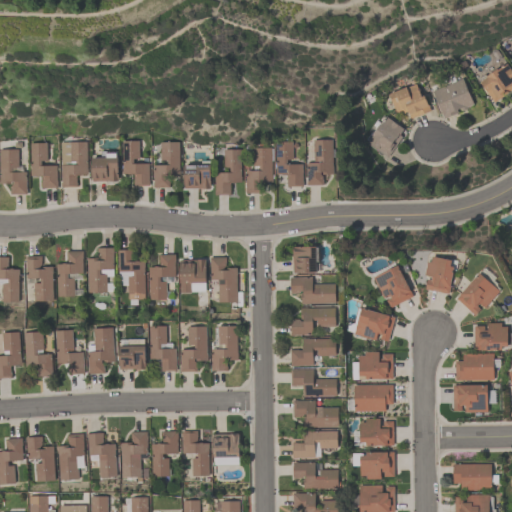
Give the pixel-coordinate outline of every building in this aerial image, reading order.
[(511,67),(511,84),(505,89),(507,92),(494,101),(480,79),(486,75),(486,74),(498,66),(499,67),(508,61),(511,67)] [(445,117),(433,89),(464,76),(475,103),(467,105),(468,107),(463,109),(461,106),(457,108),(458,111),(445,117)] [(389,91),(407,84),(408,85),(417,81),(422,93),(425,92),(429,103),(431,109),(411,117),(408,109),(404,111),(403,108),(397,111),(389,91)] [(368,141),(372,135),(371,134),(380,122),(381,123),(387,115),(404,127),(399,134),(402,136),(387,156),(368,141)] [(333,137),(333,172),(322,172),(322,171),(320,171),(321,173),(322,174),(323,178),(323,184),(307,184),(307,161),(321,160),(321,156),(314,156),(314,138),(333,137)] [(123,139),(140,139),(140,157),(134,157),(134,161),(150,161),(150,183),(134,184),(134,179),(134,172),(123,172),(123,139)] [(87,140),(88,172),(77,172),(77,181),(78,181),(78,186),(62,186),(61,140),(87,140)] [(153,162),(168,162),(168,158),(161,158),(161,140),(180,140),(180,174),(170,174),(170,180),(170,185),(153,186),(153,162)] [(287,185),(287,181),(287,172),(277,173),(277,141),(293,140),(293,158),(287,158),(287,163),(302,163),(302,178),(303,178),(303,185),(287,185)] [(57,163),(57,186),(42,186),(42,174),(31,174),(31,141),(48,141),(48,159),(42,159),(42,163),(57,163)] [(272,147),(272,181),(259,181),(259,187),(261,187),(261,192),(245,192),(245,187),(246,187),(246,169),(261,169),(261,163),(255,164),(255,147),(272,147)] [(0,182),(0,148),(18,148),(18,165),(23,165),(23,170),(27,170),(27,188),(27,192),(11,193),(11,188),(11,184),(13,182),(13,179),(11,179),(11,182),(0,182)] [(241,181),(230,181),(230,189),(231,189),(231,193),(215,194),(215,189),(216,189),(216,170),(230,170),(230,166),(224,166),(224,148),(241,148),(241,181)] [(119,179),(93,179),(93,155),(119,155),(119,179)] [(185,186),(185,162),(211,162),(211,186),(185,186)] [(293,245),(318,245),(319,262),(319,271),(293,272),(293,245)] [(88,257),(97,257),(97,246),(113,247),(113,267),(100,267),(100,273),(107,273),(106,292),(87,292),(88,257)] [(144,260),(145,298),(127,298),(127,275),(134,275),(134,269),(119,269),(119,249),(131,249),(131,260),(135,260),(135,259),(139,259),(139,260),(144,260)] [(57,263),(62,262),(62,261),(66,261),(66,263),(68,262),(68,251),(82,251),(82,272),(68,272),(68,277),(74,277),(74,296),(57,296),(57,263)] [(175,253),(175,275),(161,276),(161,280),(167,280),(167,299),(149,300),(148,265),(154,265),(154,264),(158,264),(158,265),(160,265),(160,254),(175,253)] [(449,293),(425,288),(428,277),(431,278),(432,275),(425,273),(428,259),(432,259),(433,253),(452,257),(451,264),(454,264),(449,293)] [(0,256),(7,256),(7,268),(10,268),(10,267),(14,267),(14,268),(18,268),(18,302),(1,302),(1,282),(8,282),(8,277),(0,277),(0,256)] [(40,276),(26,277),(26,256),(41,256),(41,266),(53,265),(53,301),(33,301),(33,282),(40,282),(40,276)] [(237,302),(217,302),(217,282),(225,282),(225,277),(211,277),(210,257),(226,256),(226,266),(236,266),(237,302)] [(206,280),(190,280),(190,291),(180,291),(180,259),(198,258),(198,257),(206,257),(206,280)] [(374,275),(398,263),(411,288),(410,289),(413,295),(390,307),(387,299),(392,296),(390,293),(384,296),(374,275)] [(457,297),(461,292),(480,270),(501,289),(485,306),(480,301),(477,304),(481,308),(475,314),(457,297)] [(301,303),(301,292),(303,292),(303,290),(300,290),(299,292),(295,292),(295,293),(290,293),(290,276),(312,276),(312,282),(335,282),(335,303),(301,303)] [(388,340),(380,338),(382,333),(377,331),(375,338),(354,332),(362,306),(390,314),(395,316),(388,340)] [(300,307),(308,307),(335,307),(335,326),(318,326),(318,318),(312,318),(312,333),(295,333),(295,334),(290,334),(290,318),(295,318),(301,318),(300,307)] [(475,349),(474,325),(485,324),(485,329),(488,329),(488,321),(502,321),(502,325),(508,325),(509,343),(502,344),(502,348),(481,348),(481,349),(475,349)] [(150,324),(167,324),(167,342),(161,342),(161,347),(177,347),(177,365),(177,370),(161,370),(161,365),(162,365),(162,357),(151,357),(150,324)] [(239,358),(227,358),(227,356),(225,356),(225,358),(227,360),(227,369),(212,369),(212,347),(226,347),(226,342),(219,342),(219,324),(238,324),(238,352),(239,352),(239,358)] [(207,359),(197,359),(197,357),(195,357),(194,359),(196,361),(197,365),(197,370),(180,370),(180,365),(181,365),(181,347),(195,347),(195,343),(188,343),(188,325),(207,325),(207,359)] [(87,349),(95,349),(94,327),(113,326),(114,360),(104,360),(104,358),(102,358),(102,361),(104,363),(104,366),(105,366),(106,372),(88,373),(88,367),(87,349)] [(56,329),(73,328),(73,350),(84,350),(85,372),(70,372),(70,361),(57,361),(56,329)] [(0,354),(11,353),(11,348),(4,349),(3,331),(20,330),(22,363),(11,363),(11,371),(12,371),(12,376),(0,376),(0,354)] [(53,352),(53,375),(38,375),(37,364),(25,365),(24,331),(43,330),(44,348),(38,348),(38,352),(53,352)] [(303,337),(308,337),(308,338),(335,338),(335,355),(317,355),(317,348),(313,348),(313,364),(299,364),(299,365),(290,365),(290,348),(298,348),(298,349),(302,349),(302,343),(303,343),(303,337)] [(120,367),(120,344),(146,343),(146,367),(120,367)] [(392,378),(382,378),(382,377),(365,378),(365,373),(359,373),(359,354),(365,354),(365,351),(379,350),(379,358),(383,358),(382,353),(392,353),(392,378)] [(463,360),(463,352),(494,352),(494,379),(455,379),(455,360),(463,360)] [(303,396),(303,384),(296,384),(296,385),(291,385),(291,368),(296,368),(313,368),(313,384),(318,384),(318,378),(336,378),(336,395),(317,395),(317,396),(314,396),(314,395),(309,395),(309,396),(303,396)] [(453,410),(453,384),(458,384),(458,382),(488,382),(488,411),(465,411),(465,404),(461,404),(461,409),(453,410)] [(385,410),(354,410),(354,384),(392,383),(392,403),(385,403),(385,410)] [(338,406),(338,426),(304,426),(304,415),(306,415),(306,413),(304,413),(301,416),(293,416),(293,399),(298,399),(315,400),(315,405),(322,405),(322,406),(338,406)] [(392,420),(393,444),(386,444),(366,444),(366,440),(360,440),(360,421),(366,420),(366,417),(379,417),(379,425),(383,425),(383,420),(392,420)] [(140,452),(140,476),(121,476),(120,441),(132,441),(132,435),(131,435),(131,431),(147,430),(147,436),(147,452),(140,452)] [(177,430),(177,452),(163,452),(163,457),(169,457),(169,477),(151,477),(151,442),(157,442),(157,441),(163,441),(163,431),(177,430)] [(198,452),(182,452),(182,430),(197,430),(198,441),(199,441),(203,441),(203,442),(208,442),(209,475),(191,475),(191,457),(198,457),(198,452)] [(337,448),(319,448),(319,441),(314,441),(314,457),(293,457),(293,441),(296,441),(296,442),(304,442),(304,430),(337,430),(337,448)] [(57,444),(68,444),(68,438),(67,438),(67,433),(83,432),(84,437),(83,437),(84,454),(82,454),(82,455),(77,455),(78,478),(59,479),(57,444)] [(115,442),(117,476),(99,477),(98,454),(89,455),(88,433),(103,432),(103,442),(109,442),(109,443),(115,442)] [(239,432),(239,455),(214,455),(214,432),(239,432)] [(27,457),(26,435),(41,434),(42,445),(53,444),(55,480),(36,481),(34,462),(42,462),(42,457),(27,457)] [(0,450),(2,450),(2,449),(7,449),(7,438),(21,438),(22,458),(8,459),(8,464),(14,464),(15,483),(0,483),(0,450)] [(361,453),(366,453),(366,449),(388,449),(388,450),(394,450),(394,475),(384,475),(384,470),(380,470),(381,477),(367,477),(367,473),(361,473),(361,453)] [(338,487),(303,487),(303,479),(304,477),(306,477),(306,475),(303,475),(301,477),(298,477),(298,478),(293,478),(293,461),(298,461),(298,462),(314,462),(314,475),(320,475),(320,469),(338,469),(338,487)] [(453,463),(491,462),(492,488),(461,489),(461,482),(453,482),(453,463)] [(359,484),(382,483),(382,491),(386,491),(385,485),(394,485),(394,510),(359,511),(359,484)] [(292,492),(315,492),(315,506),(320,506),(320,500),(338,500),(338,511),(303,511),(303,508),(306,508),(306,506),(303,506),(300,510),(293,510),(292,492)] [(489,511),(455,511),(455,495),(461,495),(461,501),(467,501),(467,493),(489,493),(489,511)] [(30,511),(30,495),(49,494),(49,511),(30,511)] [(91,511),(91,495),(108,495),(108,511),(91,511)] [(147,511),(131,511),(131,496),(147,496),(147,511)] [(200,499),(200,511),(183,511),(183,499),(200,499)] [(221,511),(221,500),(239,500),(239,511),(221,511)]
